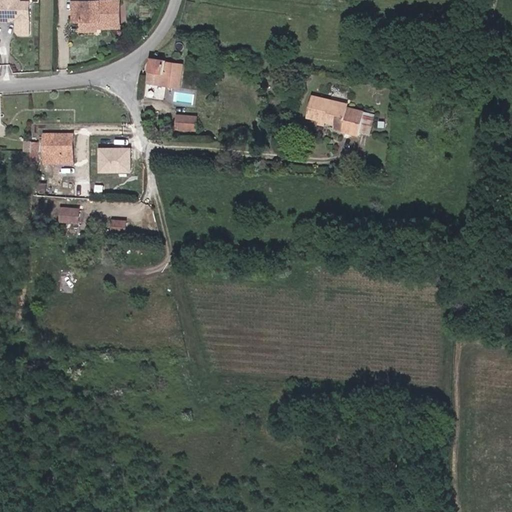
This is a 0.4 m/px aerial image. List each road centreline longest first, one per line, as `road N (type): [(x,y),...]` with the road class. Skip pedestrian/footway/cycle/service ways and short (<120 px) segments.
road 1 (unknown): [(125,61),(147,126),(166,141),(296,150)]
road 2 (residential): [(0,84),(107,72),(156,41),(177,0)]
